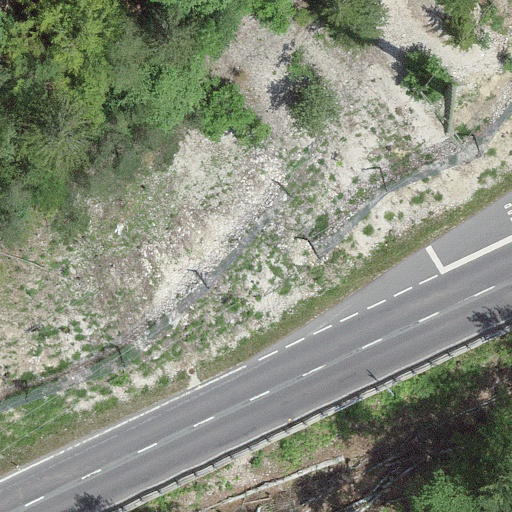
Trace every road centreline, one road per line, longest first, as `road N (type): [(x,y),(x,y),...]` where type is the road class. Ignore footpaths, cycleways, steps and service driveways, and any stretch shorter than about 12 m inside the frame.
road 1 (secondary): [(13,511),(345,360)]
road 2 (unclassified): [(511,236),(345,360)]
road 3 (secondary): [(345,360),(511,277)]
